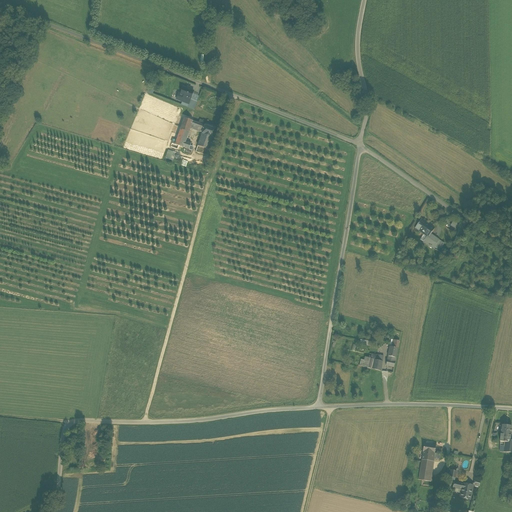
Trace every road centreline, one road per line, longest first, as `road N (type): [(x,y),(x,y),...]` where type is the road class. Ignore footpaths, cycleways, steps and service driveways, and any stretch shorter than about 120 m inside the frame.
road 1 (residential): [(52,511),(63,431),(72,421),(198,420),(318,407)]
road 2 (track): [(143,421),(232,94)]
road 3 (unclassified): [(359,144),(318,407)]
road 4 (residential): [(158,66),(359,144)]
road 5 (residential): [(318,407),(511,409)]
road 6 (residential): [(511,249),(359,144)]
road 7 (track): [(0,6),(158,66)]
road 8 (unclassified): [(364,0),(357,42),(367,114),(359,144)]
